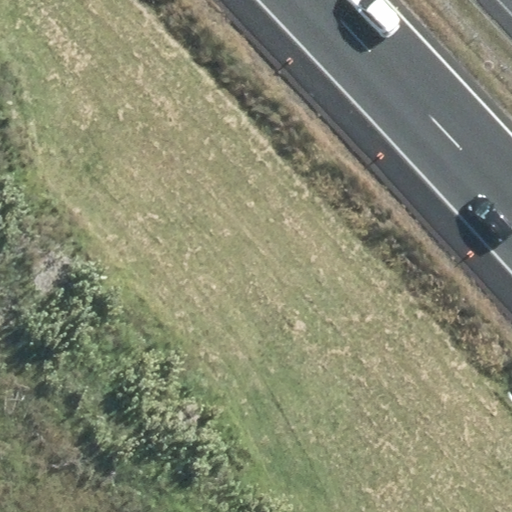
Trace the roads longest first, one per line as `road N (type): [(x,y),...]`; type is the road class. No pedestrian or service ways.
road 1 (motorway): [(387,511),(0,195)]
road 2 (motorway): [(511,219),(313,0)]
